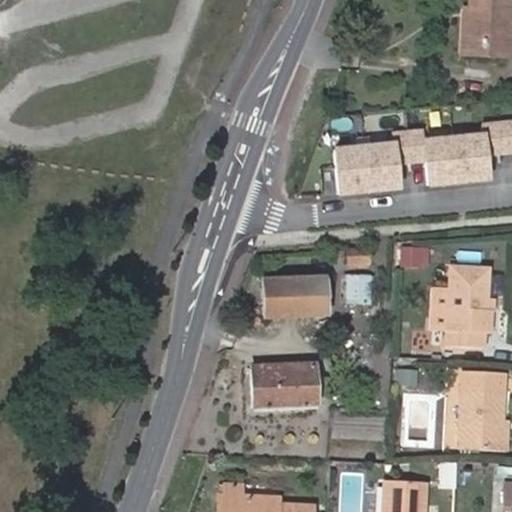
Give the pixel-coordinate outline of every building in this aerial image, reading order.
[(496,46),(511,47),(511,15),(509,15),(510,0),(470,0),(470,10),(467,41),(496,42),(496,46)] [(511,57),(511,47),(496,46),(496,42),(467,41),(470,10),(464,9),(460,54),(511,57)] [(511,121),(497,123),(500,153),(511,151),(511,121)] [(482,135),(453,138),(457,181),(486,179),(484,154),(500,153),(497,123),(481,125),(482,135)] [(422,130),(407,131),(410,161),(425,159),(427,184),(457,181),(453,138),(424,140),(422,130)] [(393,143),(363,146),(367,189),(397,187),(394,162),(410,161),(407,131),(392,133),(393,143)] [(363,146),(334,148),(338,192),(367,189),(363,146)] [(347,251),(335,252),(336,258),(347,258),(347,267),(371,266),(370,249),(347,250),(347,251)] [(419,250),(401,249),(400,263),(418,264),(419,250)] [(483,309),(483,300),(484,265),(448,263),(446,288),(444,327),(443,342),(481,344),(481,329),(488,329),(488,309),(483,309)] [(369,276),(346,275),(344,301),(368,302),(369,276)] [(324,314),(323,277),(262,280),(263,317),(324,314)] [(444,327),(446,288),(431,287),(429,326),(444,327)] [(252,368),(253,408),(315,404),(313,364),(252,368)] [(417,370),(395,370),(394,385),(417,386),(417,370)] [(504,450),(505,420),(507,379),(507,373),(461,370),(456,448),(504,450)] [(440,463),(439,489),(456,490),(456,463),(440,463)] [(420,511),(421,485),(383,484),(382,511),(420,511)] [(500,511),(508,511),(510,486),(502,485),(500,511)] [(223,487),(223,496),(239,497),(239,488),(223,487)] [(239,497),(223,496),(215,495),(214,511),(308,511),(308,507),(278,507),(278,498),(239,497)]
